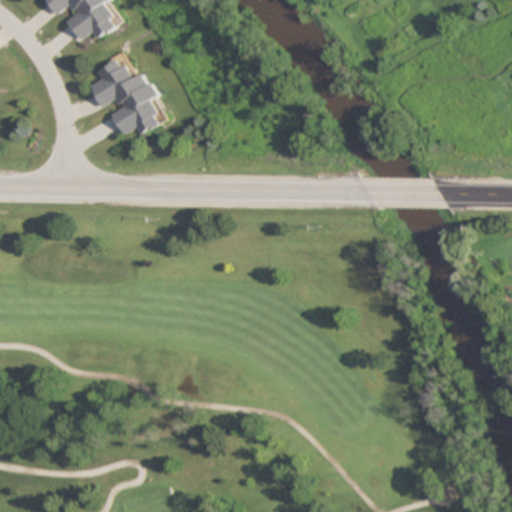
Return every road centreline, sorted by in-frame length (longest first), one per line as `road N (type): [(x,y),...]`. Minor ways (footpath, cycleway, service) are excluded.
road 1 (secondary): [(0,187),(370,194)]
road 2 (residential): [(0,19),(33,52),(57,100),(66,188)]
